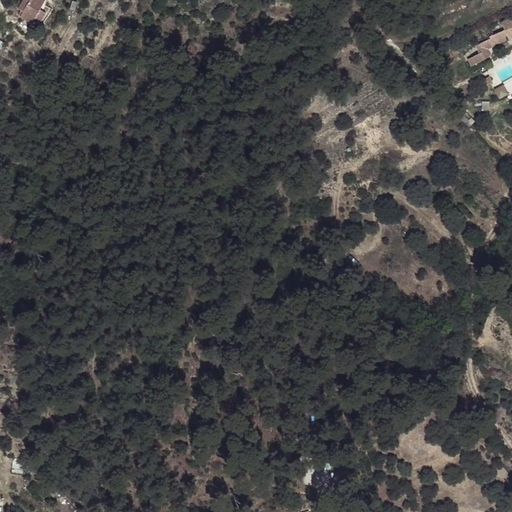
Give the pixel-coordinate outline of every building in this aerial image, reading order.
[(18,16),(28,20),(30,15),(35,17),(39,7),(41,0),(20,0),(17,10),(20,11),(18,16)] [(39,7),(35,17),(40,19),(45,9),(39,7)] [(511,17),(498,25),(502,33),(508,43),(511,41),(511,17)] [(474,50),(479,59),(481,58),(485,56),(508,43),(502,33),(487,41),(488,43),(474,50)] [(479,59),(468,65),(472,71),(486,65),(481,58),(479,59)] [(493,439),(486,433),(479,441),(486,447),(493,439)]
